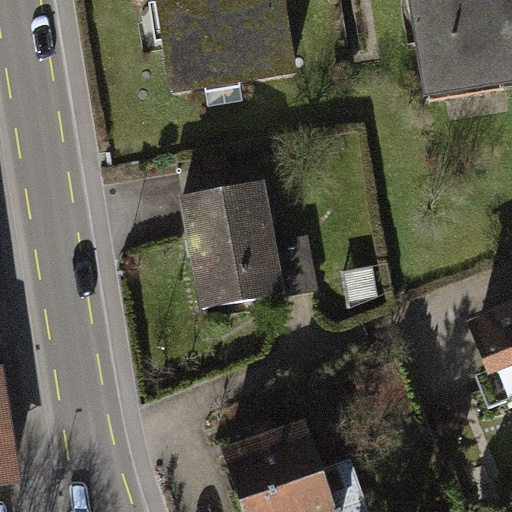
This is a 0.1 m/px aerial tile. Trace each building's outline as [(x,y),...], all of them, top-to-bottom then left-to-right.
[(149,0),(168,112),(297,90),(282,0),(149,0)] [(511,0),(407,0),(423,115),(511,102),(511,0)] [(254,187),(169,201),(187,315),(311,296),(301,232),(262,238),(254,187)] [(367,270),(339,273),(343,308),(371,304),(367,270)] [(511,415),(511,317),(457,339),(491,424),(511,415)] [(0,375),(9,374),(0,319),(0,375)] [(9,374),(0,375),(0,498),(30,494),(9,374)] [(453,407),(426,418),(434,438),(461,428),(453,407)] [(295,428),(210,458),(229,511),(358,511),(341,463),(312,473),(295,428)]
